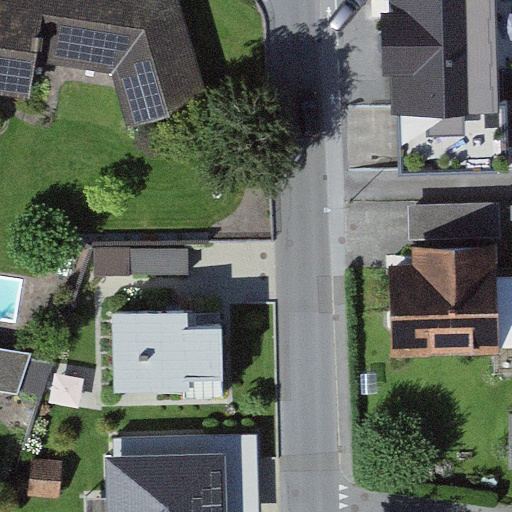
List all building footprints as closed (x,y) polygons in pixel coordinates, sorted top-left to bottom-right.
[(222,100),(188,0),(0,0),(0,86),(45,94),(50,60),(125,72),(143,126),(222,100)] [(405,0),(410,103),(501,100),(497,0),(405,0)] [(511,232),(511,201),(421,205),(421,218),(422,236),(511,232)] [(407,348),(511,343),(511,292),(511,266),(511,260),(404,264),(407,348)] [(202,308),(128,311),(130,386),(169,384),(169,394),(234,391),(231,313),(203,314),(202,308)] [(0,344),(0,387),(21,392),(30,351),(0,344)] [(241,511),(240,452),(129,454),(130,511),(241,511)]
